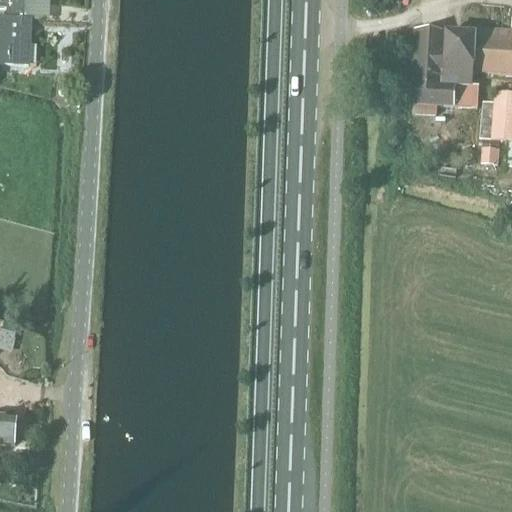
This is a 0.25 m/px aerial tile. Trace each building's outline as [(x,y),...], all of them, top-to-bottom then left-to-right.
[(0,68),(28,69),(30,22),(27,22),(28,1),(0,0),(0,12),(5,13),(4,22),(0,21),(0,68)] [(409,106),(409,107),(413,107),(412,118),(436,119),(437,109),(454,110),(477,111),(478,90),(472,90),(473,74),(511,77),(511,31),(477,29),(476,39),(444,37),(444,34),(415,32),(412,87),(410,87),(409,106)] [(482,105),(480,144),(511,145),(511,97),(495,97),(495,106),(489,106),(482,105)] [(501,200),(502,194),(494,192),(493,199),(501,200)] [(16,422),(0,421),(0,449),(13,450),(16,422)]
